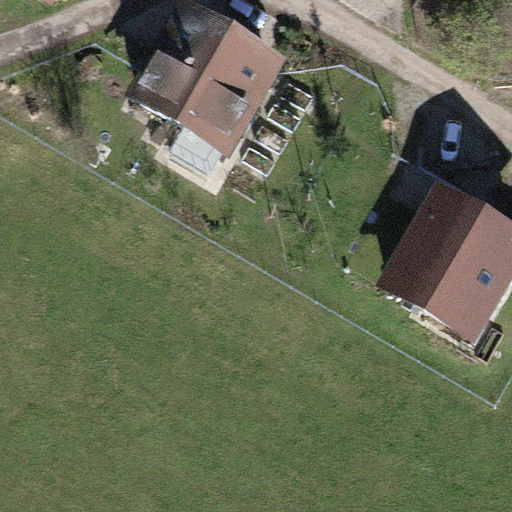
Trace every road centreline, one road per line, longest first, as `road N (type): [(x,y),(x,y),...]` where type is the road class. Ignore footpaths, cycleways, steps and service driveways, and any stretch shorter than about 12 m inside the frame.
road 1 (track): [(307,0),(400,52),(511,134)]
road 2 (track): [(0,49),(122,0)]
